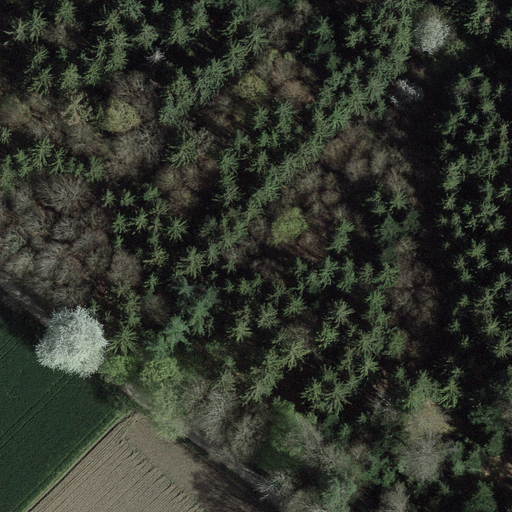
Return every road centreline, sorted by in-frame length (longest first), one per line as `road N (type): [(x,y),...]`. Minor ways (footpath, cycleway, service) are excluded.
road 1 (track): [(119,381),(407,8)]
road 2 (track): [(276,511),(246,478),(36,318),(0,274)]
road 3 (track): [(511,91),(461,66),(407,0)]
